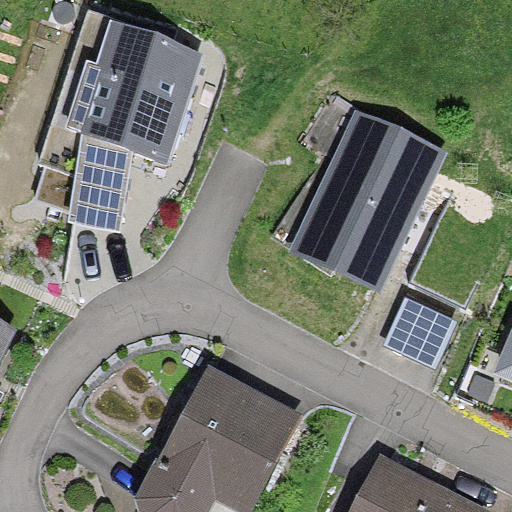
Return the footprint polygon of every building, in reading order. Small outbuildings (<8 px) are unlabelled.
[(198,59),(119,35),(88,135),(73,228),(122,235),(135,149),(167,159),(198,59)] [(440,160),(360,125),(303,257),(383,291),(440,160)] [(511,348),(498,380),(511,385),(511,348)] [(235,511),(249,511),(292,430),(202,383),(156,470),(137,510),(137,511),(203,511),(211,499),(235,511)] [(360,511),(451,511),(379,475),(360,511)]
